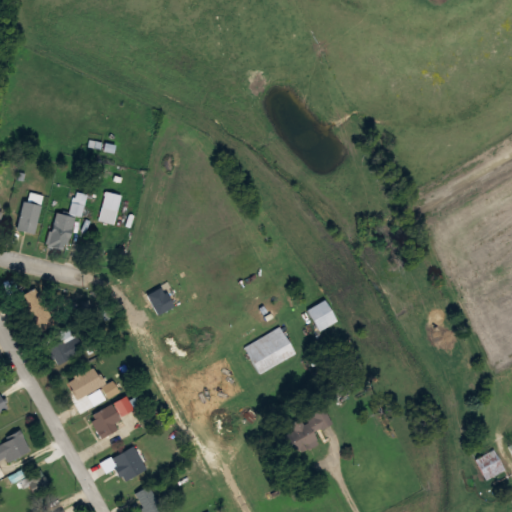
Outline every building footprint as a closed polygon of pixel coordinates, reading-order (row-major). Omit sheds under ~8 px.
[(122,195),(114,223),(98,219),(106,190),(122,195)] [(89,195),(80,191),(71,212),(80,216),(89,195)] [(23,201),(39,205),(32,233),(16,229),(23,201)] [(56,212),(75,217),(68,243),(65,242),(63,249),(47,245),(56,212)] [(18,295),(34,287),(55,323),(39,331),(18,295)] [(307,309),(323,300),(335,320),(319,329),(307,309)] [(58,332),(71,325),(84,349),(57,364),(48,347),(62,340),(58,332)] [(245,346),(278,326),(293,352),(260,371),(245,346)] [(69,380),(92,368),(95,374),(98,372),(103,382),(77,396),(69,380)] [(89,394),(94,404),(120,393),(114,382),(89,394)] [(92,413),(127,395),(133,407),(120,414),(125,423),(99,438),(94,430),(99,427),(92,413)] [(322,405),(332,422),(320,429),(319,427),(311,431),(316,441),(300,450),(298,446),(291,450),(283,436),(293,429),(289,422),(299,417),(303,424),(307,421),(306,418),(311,415),(310,412),(322,405)] [(0,443),(2,442),(0,439),(19,429),(30,449),(11,459),(8,454),(0,458),(0,443)] [(474,458),(492,448),(504,469),(486,479),(474,458)] [(113,456),(127,449),(139,472),(126,479),(113,456)] [(30,494),(50,483),(41,468),(21,479),(30,494)] [(148,484),(165,511),(145,511),(134,492),(148,484)]
